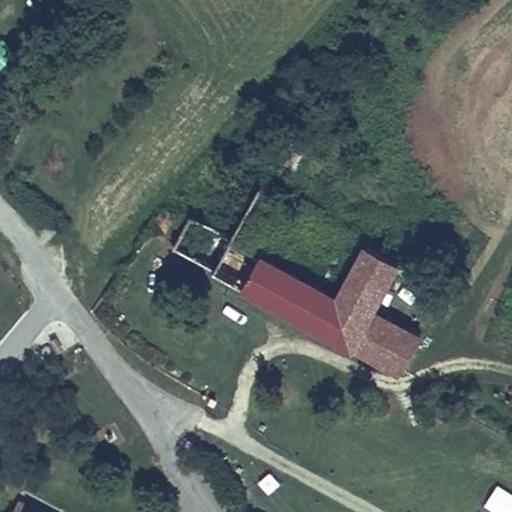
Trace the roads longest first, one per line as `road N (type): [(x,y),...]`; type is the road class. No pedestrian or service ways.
road 1 (track): [(390,0),(316,93),(319,150),(498,278),(452,366)]
road 2 (tertiary): [(214,511),(0,214)]
